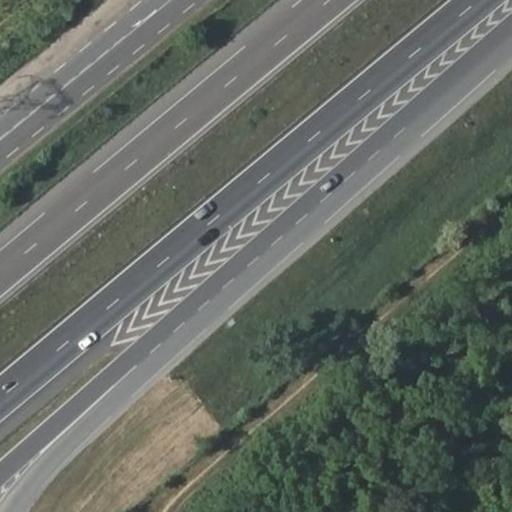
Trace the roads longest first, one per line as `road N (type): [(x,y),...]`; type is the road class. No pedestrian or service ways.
road 1 (motorway): [(0,398),(479,0)]
road 2 (motorway): [(10,511),(64,446),(410,122)]
road 3 (motorway): [(0,475),(410,122)]
road 4 (motorway): [(327,0),(0,270)]
road 5 (secondary): [(172,0),(0,141)]
road 6 (motorway): [(410,122),(511,34)]
